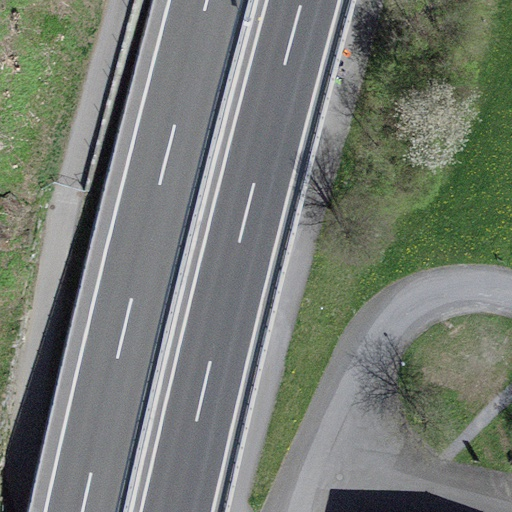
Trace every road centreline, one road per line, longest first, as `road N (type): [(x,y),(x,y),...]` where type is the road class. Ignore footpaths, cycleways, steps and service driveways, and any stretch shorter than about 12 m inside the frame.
road 1 (motorway): [(207,0),(82,511)]
road 2 (motorway): [(177,511),(302,0)]
